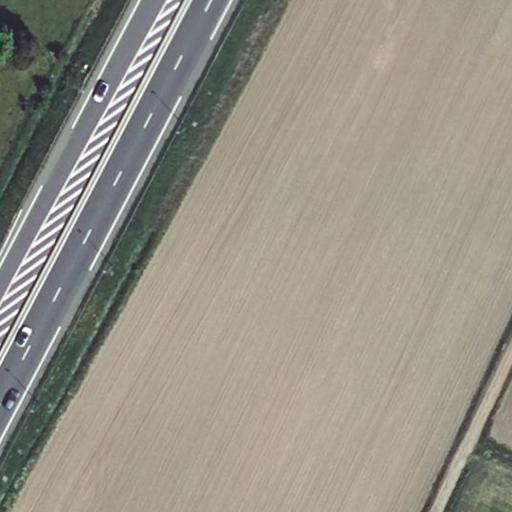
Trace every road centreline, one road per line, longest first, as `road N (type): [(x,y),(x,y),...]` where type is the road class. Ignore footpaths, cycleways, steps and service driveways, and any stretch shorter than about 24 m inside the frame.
road 1 (trunk): [(0,402),(211,0)]
road 2 (trunk): [(156,0),(0,290)]
road 3 (track): [(437,511),(511,355)]
